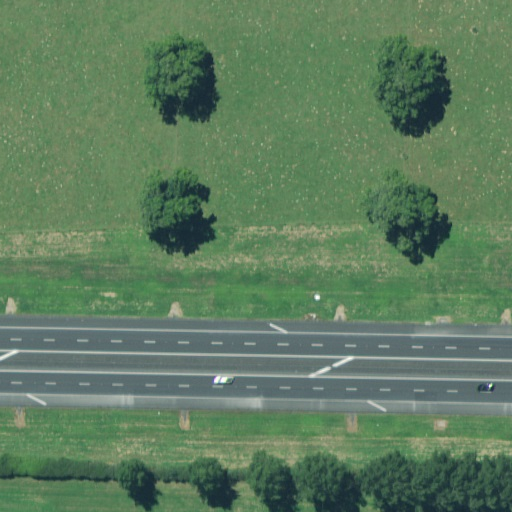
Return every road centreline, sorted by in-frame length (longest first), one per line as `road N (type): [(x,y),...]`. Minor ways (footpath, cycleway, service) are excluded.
road 1 (motorway): [(511,399),(0,386)]
road 2 (motorway): [(0,342),(511,352)]
